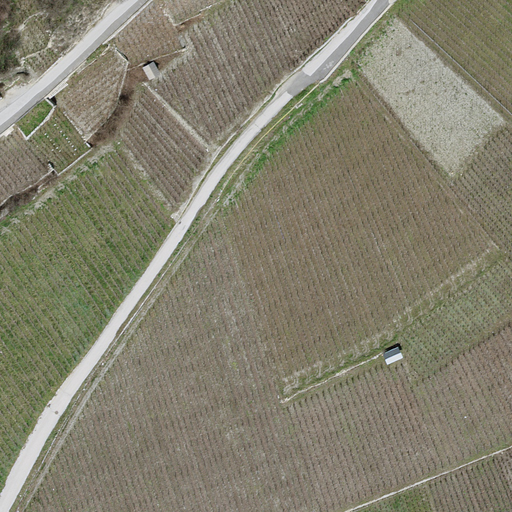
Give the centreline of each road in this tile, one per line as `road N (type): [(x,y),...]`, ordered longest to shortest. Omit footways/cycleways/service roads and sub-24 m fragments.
road 1 (unclassified): [(1,511),(50,418),(212,178),(382,0)]
road 2 (unclassified): [(0,136),(145,0)]
